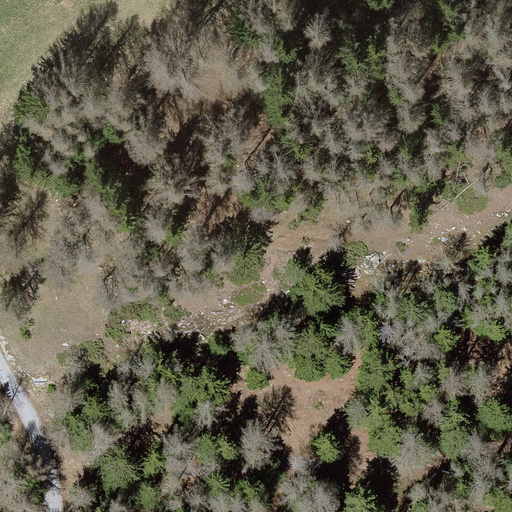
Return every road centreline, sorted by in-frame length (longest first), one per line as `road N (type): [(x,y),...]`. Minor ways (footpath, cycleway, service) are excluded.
road 1 (track): [(96,511),(199,477),(338,464),(443,465),(511,453)]
road 2 (unclassified): [(35,511),(40,465),(0,377)]
